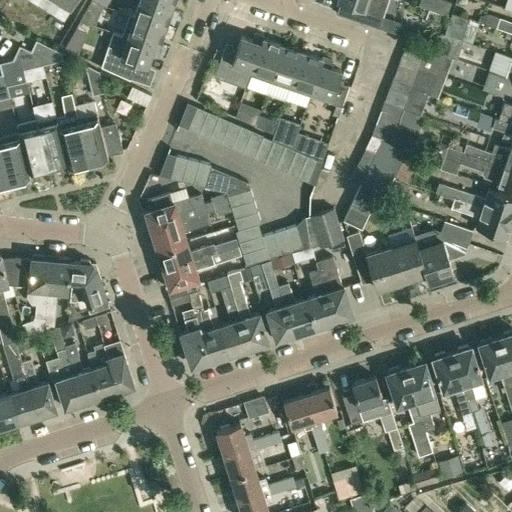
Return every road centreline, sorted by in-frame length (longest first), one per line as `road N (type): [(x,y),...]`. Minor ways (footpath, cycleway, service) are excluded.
road 1 (residential): [(511,292),(164,405)]
road 2 (residential): [(113,235),(210,0)]
road 3 (residential): [(164,405),(113,235)]
road 4 (residential): [(0,467),(164,405)]
